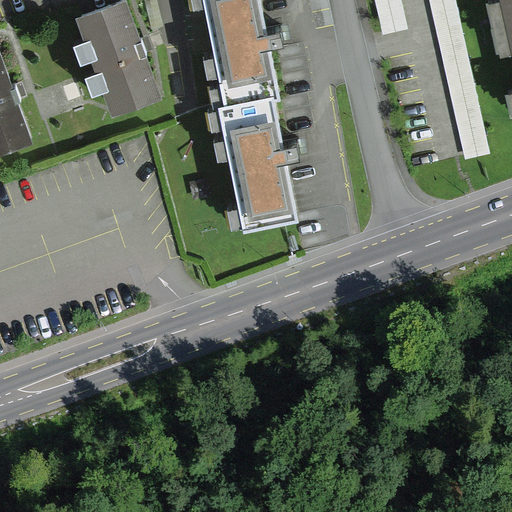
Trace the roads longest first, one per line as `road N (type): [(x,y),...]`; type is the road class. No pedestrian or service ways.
road 1 (primary): [(0,401),(408,252)]
road 2 (residential): [(408,252),(347,0)]
